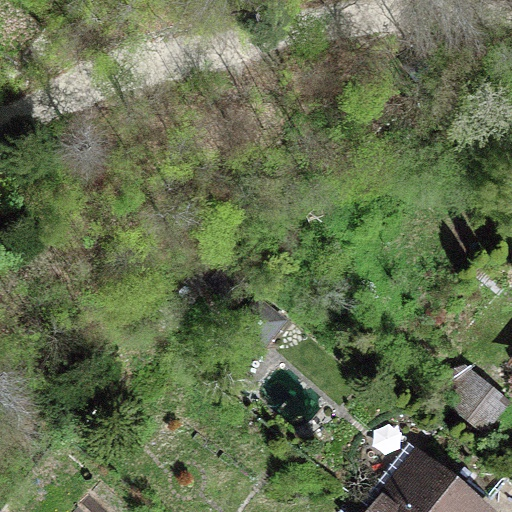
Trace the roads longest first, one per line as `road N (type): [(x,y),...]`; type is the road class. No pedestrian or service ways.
road 1 (track): [(0,100),(351,19)]
road 2 (track): [(351,19),(511,17)]
